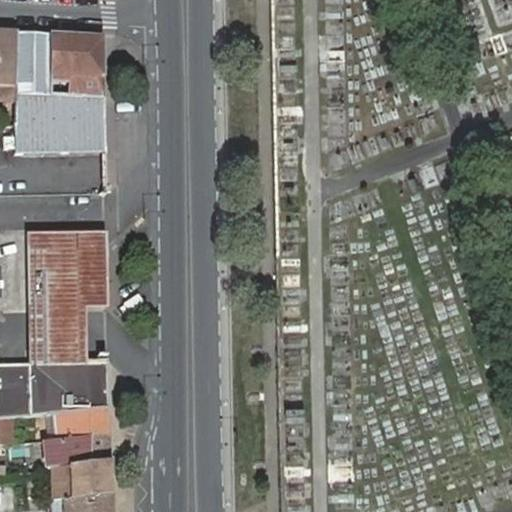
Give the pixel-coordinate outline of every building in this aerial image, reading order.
[(0,101),(15,103),(17,35),(15,35),(15,40),(7,39),(7,34),(0,34),(0,101)] [(14,154),(104,154),(104,148),(103,100),(49,97),(49,37),(17,35),(15,103),(14,128),(14,154)] [(49,97),(103,100),(102,40),(49,37),(49,97)] [(25,238),(27,365),(107,365),(107,359),(107,338),(107,322),(106,271),(105,238),(72,238),(25,238)] [(27,365),(0,364),(0,419),(4,419),(12,419),(40,416),(54,415),(108,410),(107,365),(27,365)] [(57,442),(109,437),(108,410),(54,415),(57,442)] [(4,419),(0,419),(0,447),(5,447),(12,446),(12,419),(4,419)] [(60,472),(109,464),(109,437),(57,442),(45,443),(47,474),(51,474),(60,472)] [(62,503),(109,498),(109,464),(60,472),(51,474),(53,503),(62,503)] [(109,511),(109,498),(62,503),(62,511),(109,511)]
